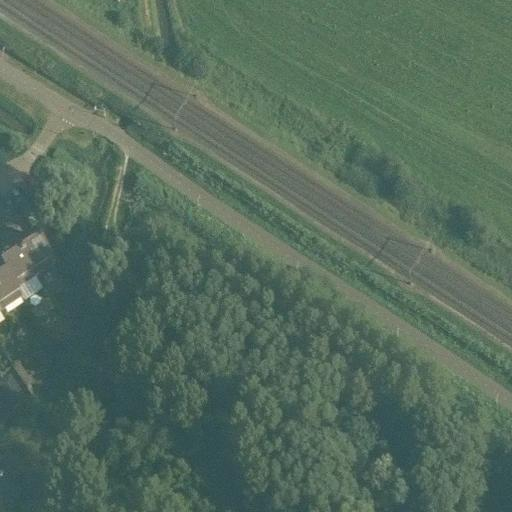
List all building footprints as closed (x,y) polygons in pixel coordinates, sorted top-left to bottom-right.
[(33,218),(26,206),(19,210),(26,222),(33,218)] [(10,231),(4,235),(10,244),(16,240),(10,231)] [(0,237),(0,243),(3,249),(10,244),(4,235),(0,237)] [(19,245),(13,249),(33,280),(53,267),(33,236),(19,245)] [(6,253),(0,257),(0,270),(14,292),(15,292),(33,280),(13,249),(6,253)] [(0,312),(1,313),(20,300),(15,292),(14,292),(0,270),(0,312)] [(16,388),(27,381),(17,365),(6,372),(16,388)] [(14,387),(0,395),(7,406),(11,412),(25,403),(14,387)] [(7,406),(0,410),(0,421),(8,434),(21,426),(11,412),(7,406)]
